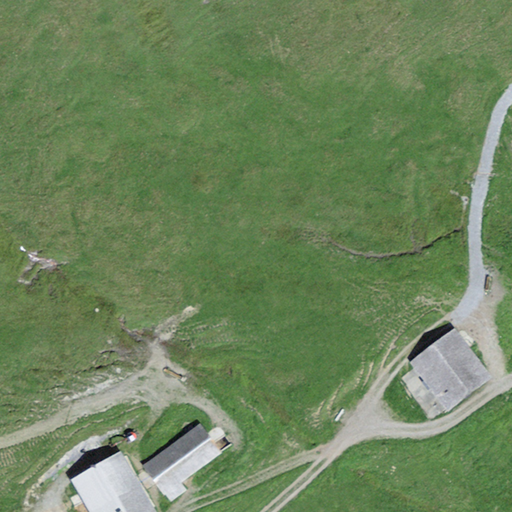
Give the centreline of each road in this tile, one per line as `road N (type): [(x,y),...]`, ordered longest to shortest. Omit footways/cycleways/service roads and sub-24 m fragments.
road 1 (track): [(268,511),(344,441),(404,350),(469,300),(475,209),(496,122),(511,92)]
road 2 (track): [(511,379),(448,422),(372,428),(179,511)]
